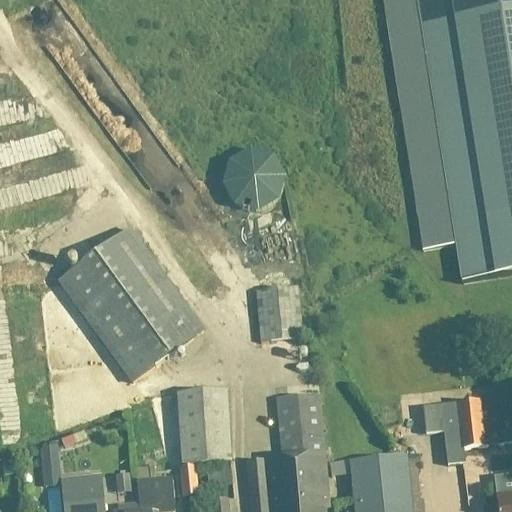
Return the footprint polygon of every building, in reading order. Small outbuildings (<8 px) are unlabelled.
[(511,0),(415,0),(454,250),(460,288),(511,280),(511,0)] [(257,157),(252,156),(249,157),(246,157),(243,158),(239,160),(235,162),(232,165),(229,168),(227,171),(225,175),(224,179),(223,183),(223,189),(225,196),(226,200),(230,206),(232,208),(237,212),(241,214),(244,215),(247,216),(250,216),(253,216),(258,216),(261,216),(264,215),(267,213),(270,212),(273,210),(274,208),(278,203),(280,200),(282,196),(282,193),(283,189),(283,185),(283,181),(281,176),(280,172),(277,168),(274,164),(269,161),(263,158),(257,157)] [(133,389),(205,337),(130,235),(59,285),(133,389)] [(259,347),(301,344),(297,292),(255,295),(259,347)] [(323,458),(324,459),(319,399),(275,403),(280,462),(323,458)] [(484,449),(511,446),(511,411),(497,413),(497,404),(422,411),(425,439),(443,437),(446,469),(461,467),(460,452),(484,450),(484,449)] [(58,474),(57,455),(39,456),(41,476),(58,474)] [(327,511),(323,459),(245,466),(248,511),(327,511)] [(408,511),(404,462),(351,467),(354,511),(408,511)] [(197,478),(181,479),(183,505),(200,503),(197,478)] [(172,511),(170,483),(136,486),(138,510),(138,511),(172,511)] [(511,511),(511,484),(507,485),(509,499),(497,500),(499,511),(489,511),(511,511)] [(103,511),(101,485),(62,488),(64,511),(103,511)]
